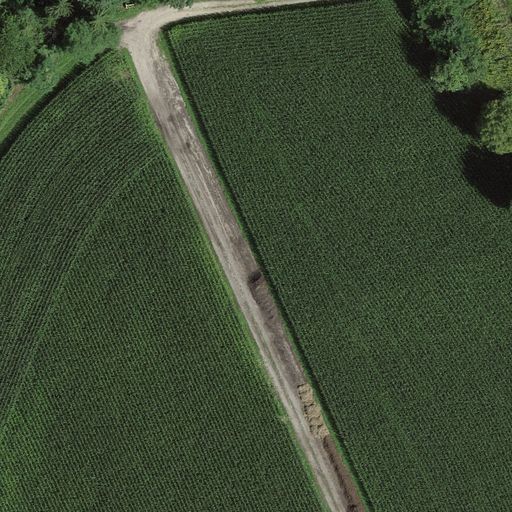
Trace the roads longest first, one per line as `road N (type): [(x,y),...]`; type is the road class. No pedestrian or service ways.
road 1 (track): [(338,511),(142,65),(138,33)]
road 2 (track): [(0,136),(49,82),(112,35),(138,33)]
road 3 (track): [(138,33),(174,11),(279,0)]
